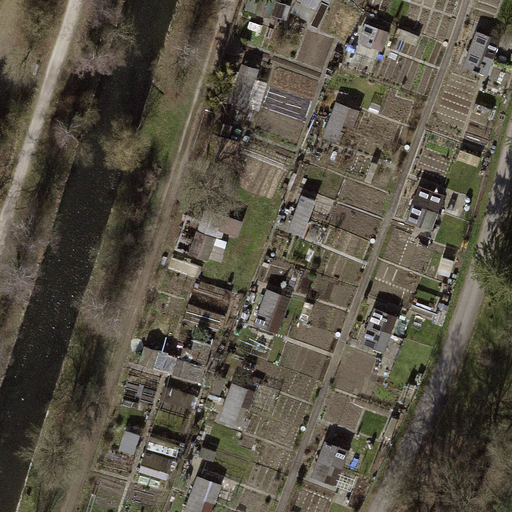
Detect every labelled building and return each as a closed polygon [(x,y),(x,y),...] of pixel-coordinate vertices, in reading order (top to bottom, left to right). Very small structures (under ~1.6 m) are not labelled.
[(249,71),(240,99),(260,106),(270,78),(249,71)] [(357,124),(362,105),(336,99),(327,137),(340,140),(345,121),(357,124)] [(201,254),(224,258),(228,232),(205,229),(201,254)] [(268,284),(254,322),(279,331),(293,293),(268,284)] [(376,304),(364,340),(389,349),(402,313),(376,304)] [(175,370),(200,378),(212,344),(187,335),(175,370)] [(234,382),(223,414),(237,419),(248,386),(234,382)] [(339,478),(350,447),(328,440),(318,470),(339,478)]
